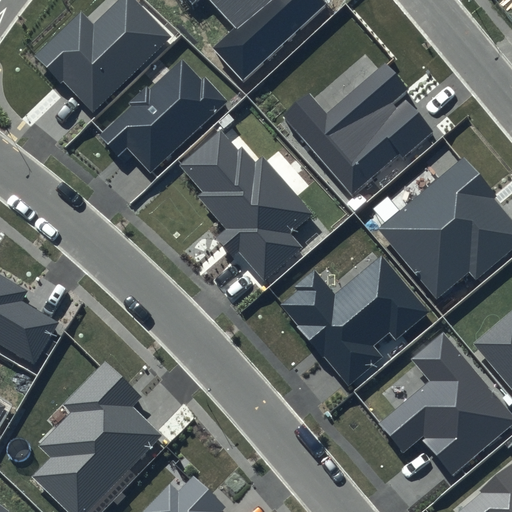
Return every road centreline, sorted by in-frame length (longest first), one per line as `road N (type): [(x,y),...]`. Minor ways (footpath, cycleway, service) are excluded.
road 1 (residential): [(0,163),(131,274),(346,511)]
road 2 (residential): [(428,0),(511,100)]
